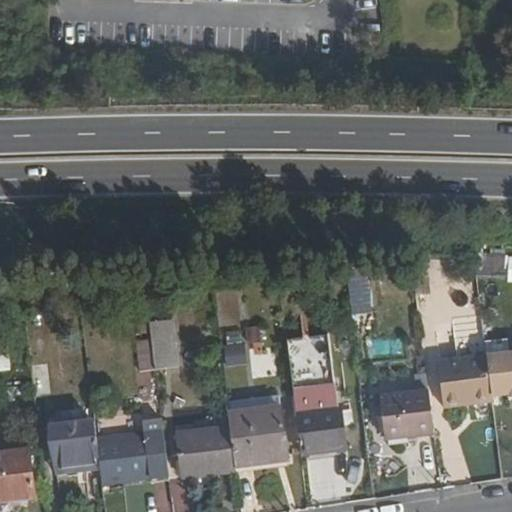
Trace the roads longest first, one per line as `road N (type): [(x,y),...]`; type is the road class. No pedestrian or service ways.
road 1 (trunk): [(511,137),(0,137)]
road 2 (trunk): [(0,180),(511,180)]
road 3 (residential): [(336,0),(312,17),(61,8)]
